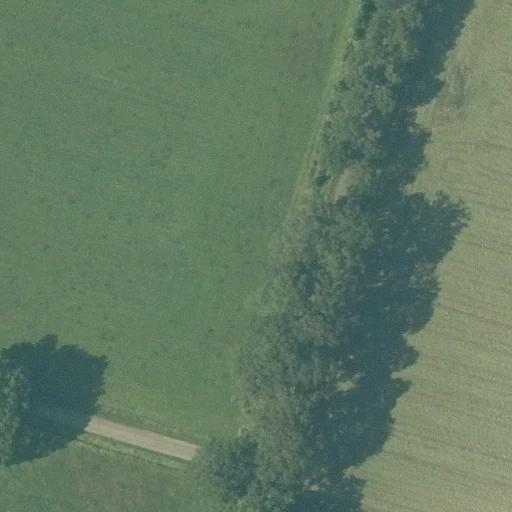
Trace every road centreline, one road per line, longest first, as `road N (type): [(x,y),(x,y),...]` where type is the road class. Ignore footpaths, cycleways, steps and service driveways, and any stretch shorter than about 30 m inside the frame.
road 1 (unclassified): [(257,477),(401,0)]
road 2 (unclassified): [(257,477),(0,401)]
